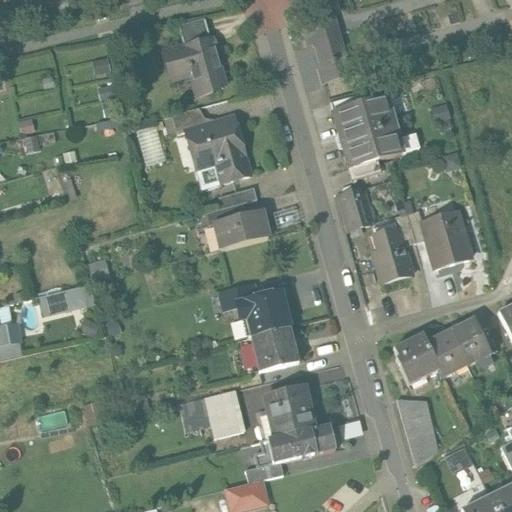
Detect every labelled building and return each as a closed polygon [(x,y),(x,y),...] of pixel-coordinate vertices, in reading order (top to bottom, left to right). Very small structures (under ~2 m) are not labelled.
[(204,22),(177,30),(183,50),(209,43),(204,22)] [(336,39),(313,45),(321,72),(318,73),(322,86),(352,77),(349,64),(344,66),(336,39)] [(183,50),(164,56),(171,83),(190,77),(197,100),(211,95),(210,92),(223,89),(212,52),(217,51),(214,42),(210,43),(183,50)] [(357,99),(328,107),(332,119),(361,111),(357,99)] [(361,111),(332,119),(339,146),(393,130),(385,104),(361,111)] [(196,112),(170,119),(176,138),(184,136),(184,135),(200,130),(196,112)] [(200,130),(184,135),(184,136),(189,154),(194,152),(200,173),(195,174),(201,193),(249,179),(232,121),(200,130)] [(137,132),(144,167),(163,163),(156,128),(137,132)] [(393,130),(339,146),(347,172),(376,164),(401,157),(393,130)] [(376,164),(347,172),(350,184),(379,176),(376,164)] [(252,192),(218,201),(221,213),(237,209),(255,204),(252,192)] [(361,194),(337,200),(347,234),(370,228),(361,194)] [(221,213),(204,218),(207,230),(213,229),(213,227),(240,220),(237,209),(221,213)] [(240,220),(213,227),(213,229),(216,240),(222,239),(225,252),(219,253),(220,255),(266,243),(259,215),(240,220)] [(420,226),(417,215),(406,218),(414,247),(425,244),(420,226)] [(455,216),(420,226),(425,244),(433,272),(468,262),(455,216)] [(406,218),(393,222),(396,233),(397,233),(402,251),(414,247),(406,218)] [(396,233),(372,240),(377,256),(371,257),(380,288),(410,279),(402,251),(397,233),(396,233)] [(36,299),(41,320),(90,309),(85,287),(36,299)] [(252,288),(217,297),(222,315),(235,312),(234,307),(255,302),(252,288)] [(255,302),(234,307),(235,312),(238,324),(247,322),(251,341),(288,332),(280,296),(255,302)] [(511,307),(498,314),(511,344),(511,343),(511,307)] [(0,308),(0,360),(22,357),(18,325),(10,326),(8,308),(0,308)] [(473,321),(448,333),(462,362),(462,363),(465,369),(477,363),(474,357),(487,350),(473,321)] [(251,341),(250,341),(258,376),(296,366),(288,332),(251,341)] [(425,344),(424,344),(438,373),(437,373),(441,380),(454,374),(451,368),(462,363),(462,362),(448,333),(425,344)] [(421,337),(392,351),(397,360),(394,361),(405,384),(423,375),(425,379),(437,373),(438,373),(424,344),(425,344),(421,337)] [(303,390),(264,400),(273,441),(313,432),(303,390)] [(184,433),(211,429),(212,439),(242,435),(238,394),(180,401),(184,433)] [(410,462),(438,457),(426,397),(398,403),(410,462)] [(358,422),(338,427),(341,440),(361,435),(358,422)] [(273,441),(266,443),(269,455),(253,458),(256,471),(256,472),(279,466),(280,466),(334,453),(328,428),(273,441)] [(279,466),(256,472),(256,471),(244,474),(247,487),(259,485),(282,478),(280,466),(279,466)] [(247,487),(236,490),(240,511),(245,511),(264,507),(259,485),(247,487)] [(511,511),(511,487),(489,498),(495,511),(511,511)] [(495,511),(489,498),(461,511),(495,511)]
